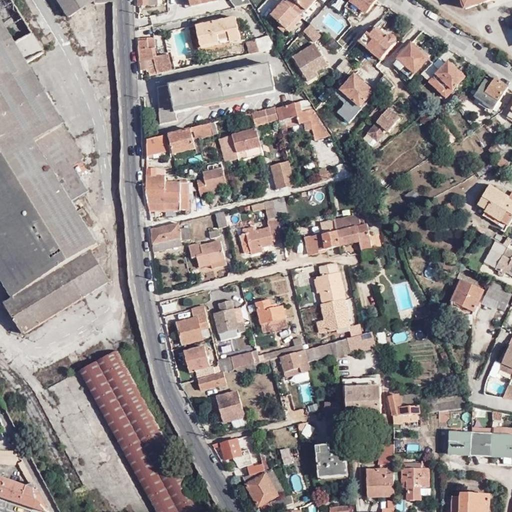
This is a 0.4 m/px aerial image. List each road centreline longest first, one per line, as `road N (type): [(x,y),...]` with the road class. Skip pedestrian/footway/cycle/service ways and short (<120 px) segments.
road 1 (tertiary): [(234,511),(168,391),(141,284),(122,0)]
road 2 (unknown): [(37,0),(90,99),(106,158),(112,314),(39,354),(7,339),(0,325)]
road 3 (residential): [(403,0),(511,77)]
